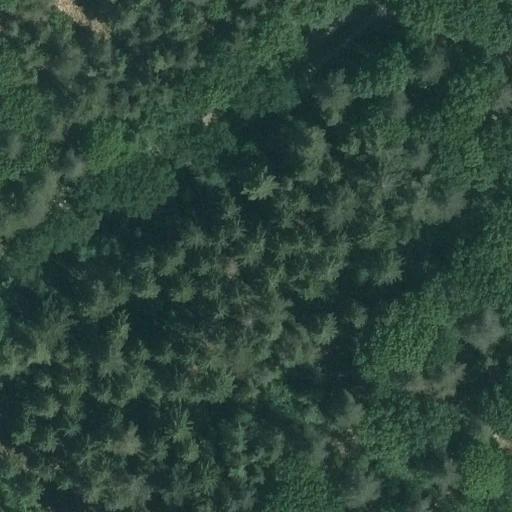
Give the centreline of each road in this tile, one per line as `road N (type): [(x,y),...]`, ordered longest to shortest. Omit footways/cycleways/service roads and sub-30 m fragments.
road 1 (track): [(356,0),(113,184),(0,240)]
road 2 (track): [(365,0),(511,47)]
